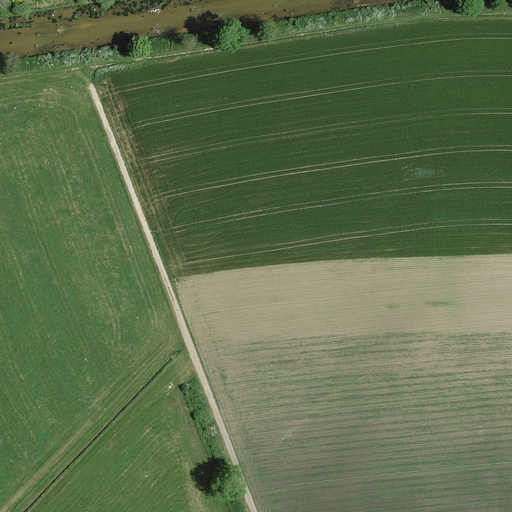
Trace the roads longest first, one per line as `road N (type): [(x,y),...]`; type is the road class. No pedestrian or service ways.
road 1 (track): [(0,78),(373,22),(511,12)]
road 2 (track): [(82,66),(255,511)]
